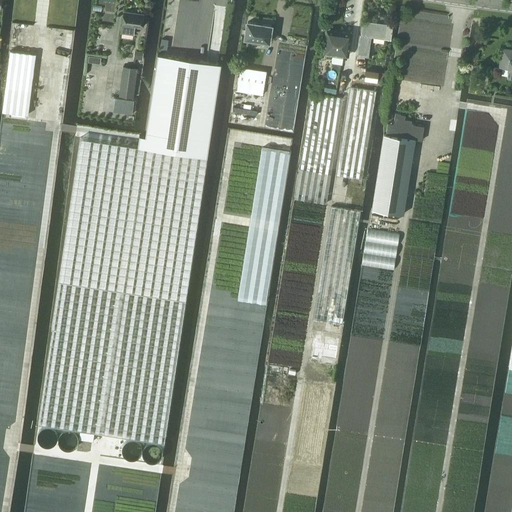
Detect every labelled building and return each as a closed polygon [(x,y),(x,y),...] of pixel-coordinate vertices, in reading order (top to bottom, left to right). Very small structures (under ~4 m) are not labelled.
[(122,24),(121,32),(133,34),(134,26),(142,27),(144,14),(124,11),(122,24)] [(359,34),(357,55),(368,56),(371,36),(391,38),(393,23),(387,22),(386,25),(376,24),(376,21),(362,19),(360,34),(359,34)] [(271,25),(247,22),(245,38),(253,39),(253,43),(260,44),(260,40),(269,41),(271,25)] [(324,44),(323,51),(331,52),(332,52),(343,53),(344,54),(348,54),(349,48),(351,32),(337,31),(326,29),(326,32),(324,44)] [(511,48),(501,47),(498,66),(508,67),(507,75),(511,76),(511,48)] [(5,86),(2,112),(27,115),(31,89),(36,53),(10,50),(5,86)] [(80,137),(39,423),(164,442),(207,156),(221,63),(218,63),(218,62),(207,61),(206,61),(188,58),(184,58),(184,57),(183,57),(164,54),(163,54),(158,53),(145,136),(139,135),(138,146),(133,145),(80,137)] [(136,67),(123,65),(119,95),(133,97),(136,67)] [(241,66),(237,90),(262,94),(266,71),(241,66)] [(366,69),(364,79),(377,81),(382,82),(383,72),(378,71),(366,69)] [(316,81),(314,89),(322,90),(323,82),(316,81)] [(336,173),(349,175),(362,177),(376,90),(350,86),(336,173)] [(295,198),(326,203),(343,96),(311,91),(295,198)] [(134,100),(115,97),(113,111),(132,114),(134,100)] [(383,132),(372,209),(403,213),(414,138),(421,139),(423,125),(408,122),(408,118),(404,117),(404,113),(395,112),(393,122),(387,122),(385,133),(383,132)] [(261,148),(238,298),(266,302),(289,152),(262,148),(261,148)] [(331,205),(313,319),(342,323),(360,210),(343,207),(331,205)] [(367,229),(362,265),(394,270),(399,234),(367,229)] [(80,431),(78,439),(79,439),(92,441),(93,441),(94,433),(87,432),(80,431)]
